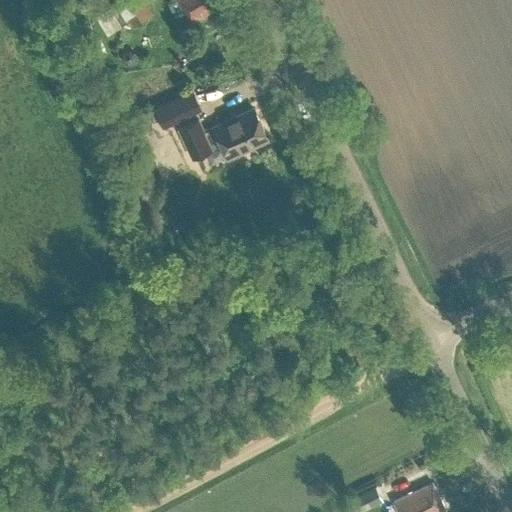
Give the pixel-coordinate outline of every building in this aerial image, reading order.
[(150,12),(142,0),(115,0),(94,15),(107,34),(128,20),(131,25),(150,12)] [(179,0),(191,19),(220,0),(179,0)] [(267,136),(253,105),(214,124),(214,125),(204,129),(198,117),(179,126),(193,155),(211,146),(222,141),(228,154),(267,136)] [(209,209),(195,199),(184,213),(198,224),(209,209)] [(432,480),(395,498),(401,511),(433,511),(445,506),(432,480)] [(338,503),(342,511),(355,511),(381,499),(374,485),(338,503)]
